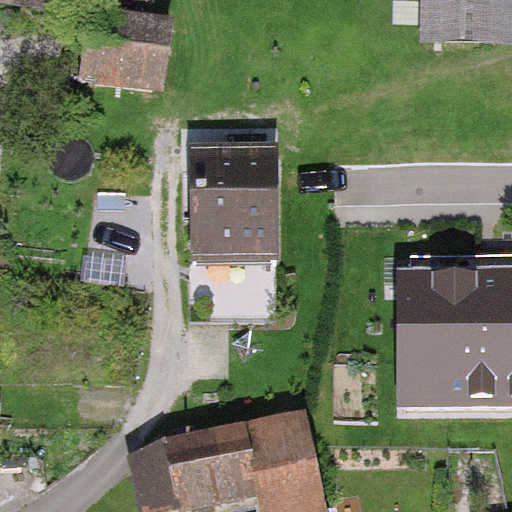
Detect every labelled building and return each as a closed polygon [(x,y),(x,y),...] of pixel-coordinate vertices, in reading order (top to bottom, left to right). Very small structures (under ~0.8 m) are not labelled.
[(0,0),(0,2),(73,11),(74,0),(0,0)] [(511,0),(429,0),(428,48),(511,49),(511,0)] [(90,9),(81,84),(166,94),(175,20),(90,9)] [(284,151),(198,153),(200,264),(286,262),(284,151)] [(511,286),(400,288),(401,420),(511,419),(511,286)] [(325,511),(303,427),(140,471),(149,511),(249,511),(263,508),(263,511),(325,511)]
